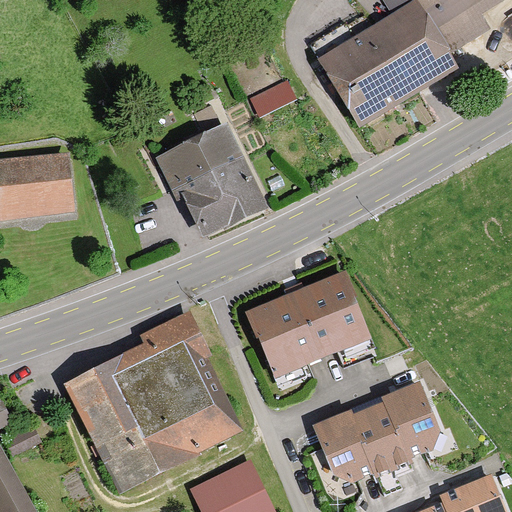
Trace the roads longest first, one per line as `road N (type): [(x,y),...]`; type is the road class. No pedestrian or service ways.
road 1 (secondary): [(203,269),(311,221),(511,107)]
road 2 (residential): [(203,269),(300,511)]
road 3 (secondary): [(0,348),(203,269)]
